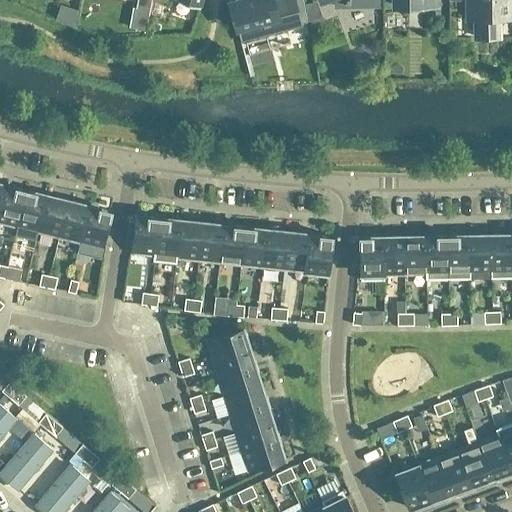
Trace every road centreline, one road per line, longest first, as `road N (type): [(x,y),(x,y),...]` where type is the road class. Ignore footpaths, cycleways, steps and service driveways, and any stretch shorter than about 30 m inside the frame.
road 1 (residential): [(0,129),(128,159),(351,182)]
road 2 (residential): [(351,182),(336,399),(375,511)]
road 3 (residential): [(351,182),(511,181)]
